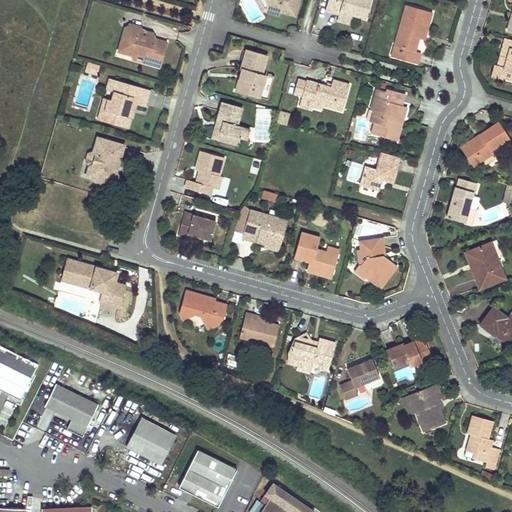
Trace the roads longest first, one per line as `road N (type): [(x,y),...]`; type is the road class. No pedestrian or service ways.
road 1 (residential): [(213,0),(145,247),(162,260),(366,317),(433,294)]
road 2 (residential): [(433,294),(412,227),(440,127),(464,96),(460,61),(477,0)]
road 3 (residential): [(0,449),(93,473),(170,511)]
road 4 (residential): [(511,403),(468,380),(433,294)]
